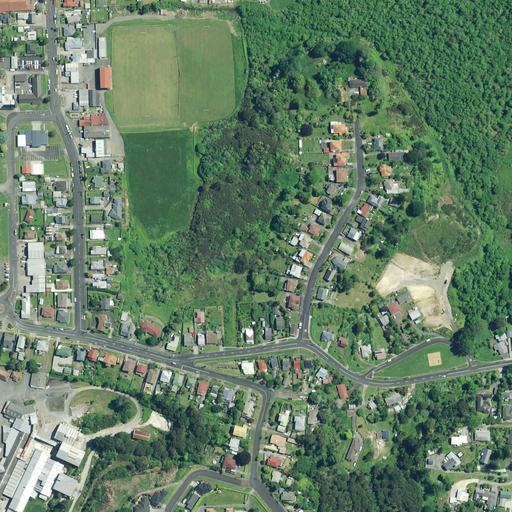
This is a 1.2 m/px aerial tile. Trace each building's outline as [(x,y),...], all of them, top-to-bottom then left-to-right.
[(31,0),(0,0),(0,12),(32,11),(31,0)] [(35,23),(35,14),(29,14),(29,13),(18,13),(18,19),(24,19),(28,19),(28,23),(35,23)] [(80,20),(78,14),(78,15),(77,13),(74,14),(74,16),(67,17),(68,23),(80,20)] [(73,35),(72,27),(64,27),(64,36),(73,35)] [(36,31),(28,31),(28,34),(27,34),(27,40),(36,40),(36,31)] [(75,38),(75,37),(67,37),(67,42),(65,42),(65,50),(70,50),(70,48),(82,48),(82,42),(79,42),(79,38),(75,38)] [(27,53),(36,53),(36,47),(35,47),(35,43),(27,43),(27,53)] [(77,63),(64,64),(64,72),(68,72),(77,72),(77,63)] [(107,68),(97,69),(97,90),(107,90),(107,68)] [(78,83),(77,72),(68,72),(68,83),(78,83)] [(17,94),(18,103),(43,102),(43,94),(39,94),(39,77),(31,77),(31,93),(17,94)] [(362,87),(368,86),(367,77),(362,78),(362,80),(350,80),(350,87),(360,87),(360,96),(366,96),(366,89),(362,89),(362,87)] [(5,87),(0,87),(1,108),(16,108),(16,92),(5,92),(5,87)] [(87,89),(76,89),(77,107),(87,107),(87,89)] [(96,92),(96,90),(89,90),(90,106),(101,106),(101,104),(99,104),(99,94),(96,92)] [(91,116),(91,126),(108,125),(109,125),(109,121),(105,113),(98,113),(98,114),(91,114),(91,116)] [(91,126),(91,116),(84,116),(84,120),(79,120),(79,126),(84,126),(91,126)] [(345,124),(341,124),(341,123),(337,123),(337,122),(330,122),(331,133),(339,133),(339,134),(341,134),(341,133),(347,133),(347,127),(345,127),(345,124)] [(109,126),(84,127),(85,138),(109,137),(109,126)] [(47,132),(19,131),(19,136),(23,136),(23,142),(25,142),(25,146),(46,146),(47,132)] [(380,138),(380,136),(378,136),(378,138),(374,138),(374,142),(374,150),(379,149),(379,150),(383,150),(383,138),(380,138)] [(102,141),(93,141),(94,157),(102,157),(102,154),(102,141)] [(330,142),(331,151),(333,151),(333,152),(335,152),(335,151),(341,150),(341,141),(330,142)] [(395,150),(392,150),(392,153),(389,153),(389,161),(405,160),(404,152),(395,153),(395,150)] [(348,153),(341,153),(341,154),(336,154),(336,158),(337,158),(338,163),(334,163),(334,166),(345,166),(345,158),(348,158),(348,153)] [(111,172),(110,160),(102,161),(103,168),(101,168),(101,173),(111,172)] [(386,164),(381,164),(381,167),(380,167),(380,171),(381,171),(382,177),(388,177),(388,175),(391,175),(391,167),(386,167),(386,164)] [(31,173),(31,165),(22,165),(22,173),(31,173)] [(346,172),(346,169),(336,169),(336,182),(348,182),(348,172),(346,172)] [(102,187),(101,177),(94,177),(94,179),(93,179),(93,182),(95,182),(95,188),(102,187)] [(394,184),(393,179),(385,180),(385,182),(384,182),(384,186),(385,186),(385,190),(387,190),(387,194),(408,193),(408,189),(398,189),(398,184),(394,184)] [(53,183),(53,186),(55,186),(55,187),(56,187),(56,190),(66,190),(66,181),(56,181),(56,183),(53,183)] [(35,191),(35,182),(22,182),(22,191),(35,191)] [(331,186),(327,184),(325,188),(328,189),(326,193),(332,196),(337,187),(340,188),(340,185),(333,183),(332,183),(331,186)] [(61,197),(61,192),(53,191),(53,201),(56,201),(56,207),(66,207),(66,199),(58,199),(58,197),(61,197)] [(22,197),(22,204),(29,204),(29,206),(32,206),(32,209),(44,208),(44,201),(37,201),(37,194),(26,194),(26,196),(22,197)] [(375,197),(371,195),(367,202),(372,204),(371,205),(374,206),(379,208),(384,198),(380,196),(378,199),(375,197)] [(399,199),(391,197),(390,205),(397,206),(399,199)] [(121,199),(115,198),(114,204),(113,204),(113,208),(112,209),(109,215),(116,219),(121,219),(122,207),(124,207),(124,202),(121,202),(121,199)] [(332,202),(326,198),(325,201),(324,200),(321,204),(323,205),(321,208),(330,213),(332,209),(329,207),(332,202)] [(357,212),(365,217),(369,210),(371,211),(373,207),(365,203),(361,211),(358,209),(357,212)] [(29,210),(25,221),(28,222),(27,222),(30,223),(35,212),(29,210)] [(332,217),(322,212),(317,221),(325,225),(327,220),(330,222),(332,217)] [(371,222),(358,215),(355,220),(362,223),(360,227),(366,230),(367,228),(368,228),(371,222)] [(56,220),(56,223),(58,223),(58,225),(60,225),(60,223),(67,223),(67,217),(60,217),(60,216),(56,216),(55,220),(56,220)] [(312,224),(308,231),(318,237),(320,234),(318,233),(320,229),(312,224)] [(357,231),(351,228),(347,236),(356,241),(360,233),(357,231)] [(103,234),(103,230),(92,230),(92,239),(104,239),(104,234),(103,234)] [(25,231),(25,239),(33,239),(36,239),(36,231),(25,231)] [(56,235),(55,235),(55,237),(56,237),(56,240),(66,241),(66,233),(56,233),(56,235)] [(302,246),(301,246),(304,248),(304,247),(307,249),(312,239),(302,234),(299,239),(301,241),(299,244),(302,246)] [(299,239),(294,237),(290,243),(295,246),(299,239)] [(353,249),(342,242),(338,249),(350,255),(353,249)] [(44,245),(29,245),(29,261),(44,261),(44,245)] [(101,249),(101,246),(93,246),(93,250),(91,251),(91,254),(106,254),(106,249),(101,249)] [(313,254),(302,249),(299,255),(300,256),(299,258),(294,256),(292,258),(300,262),(300,261),(305,264),(307,261),(309,262),(313,254)] [(343,270),(349,259),(346,257),(343,261),(342,260),(339,255),(332,259),(334,265),(343,270)] [(91,269),(103,269),(103,266),(105,266),(105,260),(99,260),(99,261),(91,262),(91,269)] [(44,277),(44,261),(29,261),(28,261),(28,277),(33,277),(44,277)] [(68,273),(68,263),(57,263),(57,265),(54,265),(54,273),(68,273)] [(302,268),(293,264),(291,271),(288,270),(286,273),(289,274),(289,273),(293,275),(293,276),(299,278),(301,274),(300,274),(302,268)] [(337,271),(330,267),(324,278),(331,282),(337,271)] [(45,287),(44,277),(33,277),(33,287),(45,287)] [(60,281),(60,279),(56,279),(56,285),(57,285),(57,289),(68,289),(68,281),(60,281)] [(297,281),(288,280),(287,283),(286,283),(284,290),(293,292),(294,287),(296,287),(297,281)] [(328,290),(319,288),(317,298),(326,300),(328,290)] [(411,300),(407,292),(397,298),(400,304),(406,301),(407,302),(411,300)] [(67,294),(58,294),(58,307),(66,307),(67,294)] [(300,297),(288,295),(286,307),(292,307),(292,309),(295,309),(296,306),(298,306),(300,297)] [(30,320),(30,298),(27,298),(27,301),(22,301),(22,320),(30,320)] [(114,306),(110,305),(110,298),(102,298),(102,300),(100,300),(100,305),(101,305),(101,309),(114,309),(114,306)] [(401,310),(397,301),(387,306),(392,315),(401,310)] [(44,315),(44,316),(48,317),(48,316),(53,317),(54,309),(42,307),(41,315),(44,315)] [(421,315),(417,309),(409,314),(412,320),(421,315)] [(69,313),(58,312),(57,320),(60,321),(60,322),(68,323),(69,313)] [(204,312),(197,313),(197,318),(194,318),(194,322),(204,322),(204,312)] [(111,323),(107,322),(105,315),(98,317),(99,321),(97,330),(105,332),(106,327),(110,328),(111,323)] [(390,322),(386,315),(379,318),(383,326),(390,322)] [(276,318),(277,329),(279,329),(279,331),(282,331),(282,329),(284,329),(284,321),(284,317),(276,318)] [(145,322),(142,321),(140,326),(142,327),(141,328),(144,330),(143,331),(146,333),(147,332),(157,338),(161,329),(146,320),(145,322)] [(129,324),(122,322),(120,331),(121,332),(120,334),(129,337),(130,334),(132,334),(133,331),(131,330),(132,327),(129,326),(129,324)] [(295,325),(295,324),(293,323),(292,325),(290,324),(290,327),(291,327),(290,335),(296,336),(298,325),(295,325)] [(213,332),(207,332),(206,343),(217,343),(218,335),(212,335),(213,332)] [(323,332),(321,340),(325,341),(326,340),(329,341),(329,339),(333,340),(334,334),(323,332)] [(507,338),(505,333),(499,335),(499,334),(495,336),(496,339),(498,339),(500,343),(493,345),(495,351),(498,349),(500,355),(507,352),(502,340),(507,338)] [(10,335),(5,334),(3,346),(10,348),(10,345),(11,346),(12,341),(14,342),(15,337),(9,336),(10,335)] [(26,338),(19,336),(16,351),(19,352),(20,348),(24,349),(26,338)] [(179,338),(175,337),(174,342),(171,341),(170,343),(168,342),(166,349),(175,351),(179,338)] [(348,339),(340,337),(339,340),(341,341),(340,346),(345,347),(348,339)] [(46,341),(38,340),(37,350),(39,350),(39,353),(41,353),(41,350),(48,351),(49,346),(45,345),(46,341)] [(372,353),(370,344),(367,345),(368,347),(361,347),(363,357),(368,357),(367,354),(372,353)] [(62,355),(62,357),(65,357),(65,356),(71,357),(72,349),(61,347),(61,349),(57,349),(56,354),(62,355)] [(92,348),(88,347),(87,351),(89,351),(88,357),(90,357),(89,360),(96,361),(98,352),(95,352),(95,350),(92,350),(92,348)] [(86,350),(78,348),(77,354),(78,354),(76,360),(84,361),(86,350)] [(386,358),(384,349),(377,349),(377,351),(375,351),(375,357),(377,357),(377,359),(386,358)] [(116,362),(118,358),(115,357),(115,356),(109,354),(108,356),(106,355),(105,357),(99,356),(98,360),(106,362),(105,365),(110,367),(111,364),(115,365),(116,362)] [(279,366),(277,358),(268,360),(269,364),(271,364),(272,367),(279,366)] [(267,371),(265,360),(258,361),(259,369),(258,370),(259,373),(265,372),(267,371)] [(128,361),(128,362),(125,361),(123,370),(131,372),(131,369),(133,369),(135,363),(128,361)] [(245,374),(245,375),(249,374),(249,375),(254,374),(253,363),(248,363),(247,361),(242,361),(242,364),(241,364),(242,369),(243,369),(243,373),(244,373),(244,374),(245,374)] [(147,367),(138,364),(136,373),(140,375),(140,376),(144,377),(147,367)] [(328,372),(322,367),(316,376),(319,378),(320,376),(324,379),(328,372)] [(158,370),(150,368),(146,382),(154,384),(158,370)] [(10,374),(0,370),(0,377),(7,381),(10,374)] [(22,373),(14,370),(11,376),(14,378),(13,379),(18,382),(22,373)] [(46,372),(30,370),(28,386),(44,388),(46,372)] [(172,373),(163,370),(160,380),(169,383),(172,373)] [(183,376),(175,374),(172,384),(173,384),(171,391),(176,392),(178,386),(180,386),(183,376)] [(195,380),(189,378),(186,387),(190,388),(189,391),(191,391),(195,380)] [(208,383),(203,382),(203,383),(200,382),(197,394),(203,395),(204,394),(205,394),(208,383)] [(348,397),(344,384),(337,386),(341,399),(348,397)] [(210,396),(217,398),(219,388),(212,386),(210,396)] [(234,390),(230,389),(229,391),(224,389),(221,398),(223,399),(222,401),(227,403),(227,402),(230,403),(234,390)] [(403,402),(402,400),(399,394),(385,399),(387,406),(398,402),(399,404),(403,402)] [(483,404),(484,396),(478,396),(477,411),(484,411),(484,412),(490,413),(490,406),(487,406),(487,404),(483,404)] [(40,425),(34,403),(22,406),(9,400),(3,412),(5,413),(4,416),(11,419),(10,421),(15,423),(12,428),(3,424),(4,442),(6,443),(6,456),(5,458),(3,457),(0,464),(0,455),(3,449),(0,447),(0,498),(3,493),(14,498),(7,511),(23,511),(31,497),(35,499),(39,492),(40,493),(38,497),(47,502),(53,489),(71,497),(79,481),(61,473),(64,465),(51,458),(53,455),(50,454),(53,449),(33,440),(35,436),(36,435),(36,434),(40,425)] [(93,401),(71,405),(75,424),(97,420),(93,401)] [(253,408),(254,404),(246,402),(242,416),(250,419),(252,412),(253,412),(254,409),(253,408)] [(509,406),(503,405),(502,419),(511,419),(511,414),(509,414),(509,406)] [(289,411),(285,410),(284,415),(279,414),(278,421),(281,422),(280,425),(286,426),(289,411)] [(318,411),(309,410),(309,417),(308,417),(308,424),(315,424),(315,421),(317,421),(318,411)] [(304,430),(305,416),(294,416),(294,422),(295,422),(295,430),(304,430)] [(61,449),(58,457),(80,467),(87,452),(82,449),(86,439),(83,438),(85,433),(61,422),(54,438),(64,442),(62,447),(62,448),(61,449)] [(248,426),(243,425),(243,427),(235,426),(233,435),(245,438),(248,426)] [(133,429),(131,437),(147,440),(149,432),(133,429)] [(389,437),(388,430),(383,431),(383,432),(376,432),(377,439),(380,438),(379,437),(383,436),(383,438),(389,437)] [(490,441),(490,432),(475,432),(475,440),(490,441)] [(286,438),(272,435),(270,443),(276,444),(276,445),(279,446),(278,449),(280,449),(279,452),(285,454),(286,448),(284,448),(286,438)] [(467,435),(459,435),(459,437),(452,437),(451,444),(457,444),(457,446),(459,446),(459,444),(462,445),(462,443),(467,443),(467,435)] [(305,442),(289,437),(287,441),(304,446),(305,442)] [(240,440),(231,438),(229,446),(230,446),(230,449),(237,452),(238,449),(237,449),(240,440)] [(359,440),(354,438),(346,459),(352,461),(355,452),(358,453),(360,449),(358,448),(360,443),(358,442),(359,440)] [(491,451),(483,448),(481,455),(483,456),(480,462),(487,464),(491,451)] [(448,458),(447,459),(449,461),(445,465),(448,468),(453,464),(456,467),(461,462),(452,451),(447,456),(448,458)] [(281,466),(282,465),(284,465),(285,460),(271,456),(270,459),(269,458),(267,464),(278,468),(278,465),(281,466)] [(236,460),(225,457),(222,467),(226,468),(226,467),(232,469),(231,471),(235,472),(236,470),(235,470),(237,465),(235,465),(236,460)] [(281,473),(273,471),(272,475),(273,475),(271,482),(278,484),(281,473)] [(218,485),(211,484),(207,483),(199,484),(194,491),(202,498),(215,492),(218,485)] [(279,493),(283,494),(283,495),(281,495),(281,500),(292,500),(293,492),(283,492),(284,487),(280,487),(279,493)] [(465,490),(459,489),(458,491),(457,491),(457,498),(454,498),(454,502),(456,502),(457,500),(467,501),(468,493),(465,493),(465,492),(465,490)] [(496,490),(492,489),(491,492),(483,491),(482,499),(487,500),(486,509),(492,510),(493,505),(496,505),(498,493),(495,493),(496,490)] [(168,493),(163,490),(160,494),(157,492),(151,500),(153,502),(152,504),(156,507),(160,503),(165,496),(168,493)] [(511,492),(501,491),(499,506),(505,507),(506,498),(511,498),(511,492)] [(189,500),(188,500),(186,502),(189,504),(187,507),(192,510),(194,507),(193,507),(199,497),(193,493),(191,496),(192,496),(189,500)] [(149,498),(142,498),(142,501),(139,501),(139,505),(138,505),(138,507),(135,506),(134,511),(149,511),(150,506),(149,506),(149,498)]
